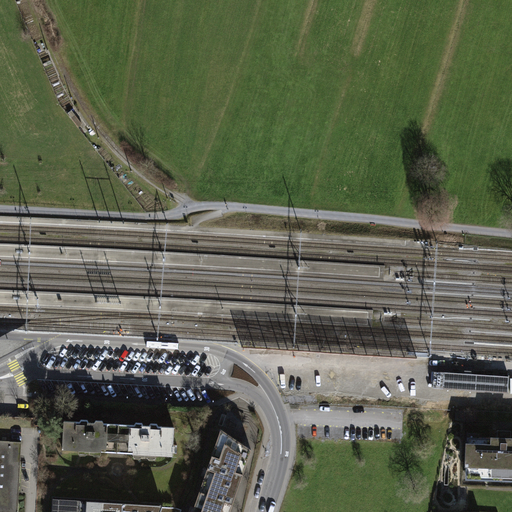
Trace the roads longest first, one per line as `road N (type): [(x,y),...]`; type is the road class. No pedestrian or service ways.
road 1 (residential): [(274,410),(262,379),(213,348),(61,340),(0,372)]
road 2 (residential): [(0,382),(35,373),(229,384),(274,410)]
